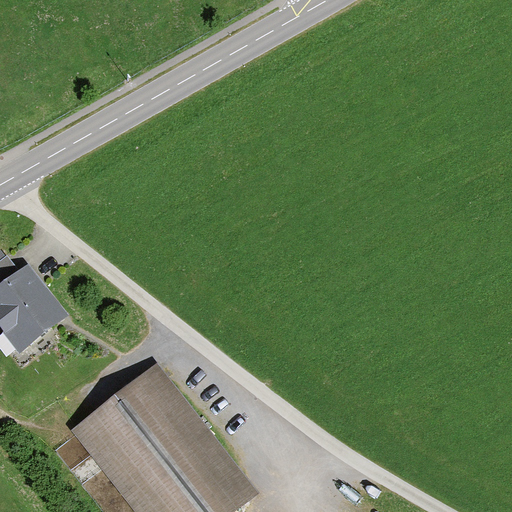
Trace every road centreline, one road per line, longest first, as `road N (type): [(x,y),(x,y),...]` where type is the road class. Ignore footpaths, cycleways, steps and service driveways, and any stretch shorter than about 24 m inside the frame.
road 1 (tertiary): [(0,184),(327,0)]
road 2 (track): [(447,511),(341,451)]
